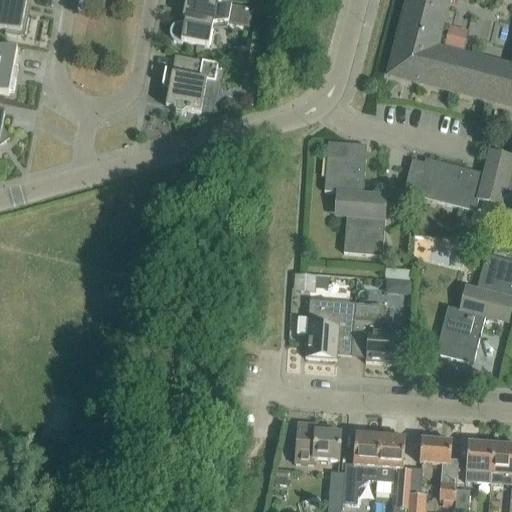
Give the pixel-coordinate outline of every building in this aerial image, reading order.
[(27,0),(0,0),(0,30),(6,32),(5,37),(20,39),(21,35),(26,36),(29,19),(24,18),(27,0)] [(185,25),(178,25),(174,27),(172,29),(170,33),(170,37),(172,41),(175,43),(182,47),(182,46),(182,45),(183,43),(209,49),(213,26),(229,25),(232,8),(190,0),(186,0),(183,18),(186,19),(185,25)] [(511,0),(408,0),(389,77),(511,108),(511,0)] [(0,94),(9,96),(10,93),(14,94),(17,80),(12,79),(17,51),(0,47),(0,94)] [(175,58),(171,80),(164,81),(162,88),(164,88),(170,89),(167,103),(176,115),(182,116),(187,113),(201,115),(207,83),(215,84),(219,66),(175,58)] [(0,143),(7,139),(9,142),(10,141),(2,130),(5,116),(0,115),(0,143)] [(363,196),(367,153),(367,148),(328,145),(324,194),(337,195),(336,207),(348,207),(344,256),(382,259),(386,210),(374,209),(375,197),(363,196)] [(511,198),(511,158),(502,156),(499,168),(487,165),(484,176),(426,161),(424,169),(411,166),(404,195),(475,214),(479,202),(490,205),(493,194),(511,198)] [(511,314),(511,311),(511,263),(486,257),(475,304),(463,301),(460,312),(448,309),(436,357),(473,367),(486,320),(497,323),(500,311),(511,314)] [(403,285),(402,300),(413,301),(414,285),(403,285)] [(309,317),(305,360),(337,363),(338,353),(352,355),(355,320),(356,307),(356,306),(329,304),(329,301),(317,303),(310,302),(310,304),(307,305),(309,317)] [(385,310),(356,307),(355,320),(352,355),(366,356),(365,365),(397,367),(398,349),(402,336),(399,335),(395,334),(384,331),(385,310)] [(313,468),(313,462),(340,464),(342,435),(331,434),(331,429),(298,426),(295,466),(313,468)] [(378,470),(381,438),(356,436),(353,467),(345,467),(345,476),(342,508),(356,509),(358,492),(370,484),(377,484),(378,470)] [(406,440),(381,438),(378,470),(377,484),(393,485),(394,471),(403,472),(406,440)] [(425,442),(422,441),(420,464),(442,466),(440,501),(455,502),(456,503),(456,497),(457,492),(459,463),(451,462),(452,444),(439,443),(436,440),(428,440),(425,442)] [(491,487),(494,447),(468,445),(465,485),(491,487)] [(511,447),(494,447),(491,487),(511,488),(511,447)] [(426,511),(427,498),(421,497),(423,471),(412,470),(411,473),(410,497),(408,511),(426,511)] [(408,511),(410,497),(411,473),(400,472),(398,508),(395,508),(394,511),(408,511)] [(341,511),(342,508),(345,476),(332,475),(329,511),(341,511)] [(468,511),(470,493),(457,492),(456,497),(456,503),(455,502),(454,511),(468,511)]
